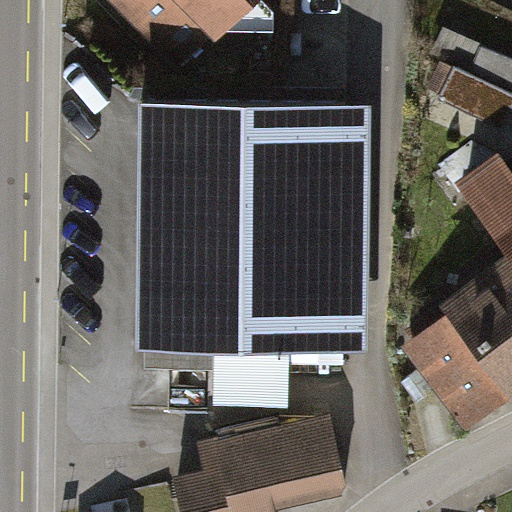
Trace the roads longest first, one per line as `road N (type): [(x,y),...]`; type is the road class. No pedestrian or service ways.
road 1 (secondary): [(3,511),(8,0)]
road 2 (residential): [(385,511),(511,438)]
